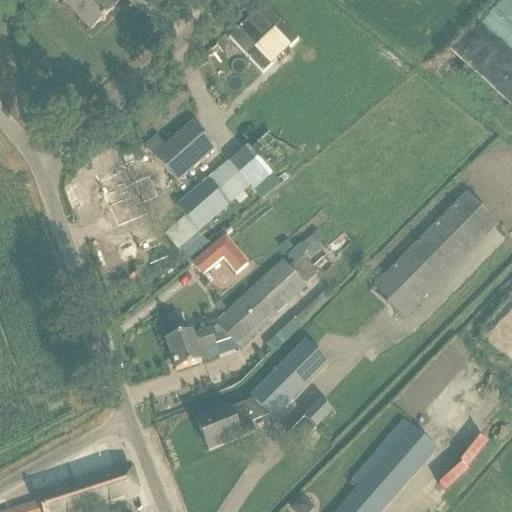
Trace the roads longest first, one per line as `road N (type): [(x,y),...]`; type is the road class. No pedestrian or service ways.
road 1 (unclassified): [(164,511),(40,179)]
road 2 (unclassified): [(40,179),(228,0)]
